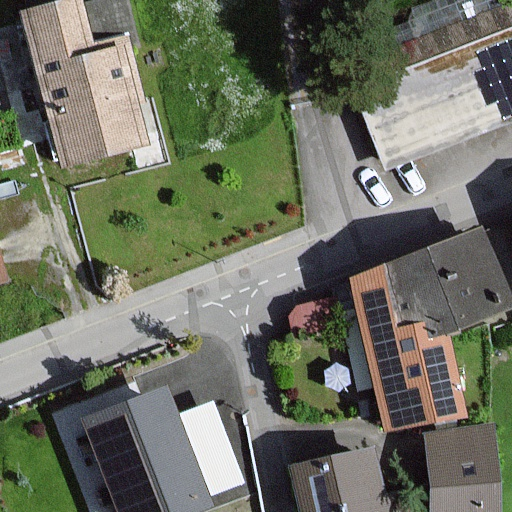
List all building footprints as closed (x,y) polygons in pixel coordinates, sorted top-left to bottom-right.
[(78,1),(28,15),(68,160),(149,138),(123,41),(91,49),(78,1)] [(511,118),(511,34),(362,95),(391,167),(511,118)] [(398,327),(422,322),(429,338),(448,331),(511,307),(481,229),(383,267),(398,327)] [(466,412),(448,331),(429,338),(422,322),(398,327),(383,267),(355,277),(389,429),(466,412)] [(176,511),(208,499),(164,390),(90,419),(127,511),(176,511)] [(496,511),(491,429),(428,432),(432,511),(496,511)] [(372,451),(294,469),(303,511),(399,511),(398,505),(385,508),(372,451)]
